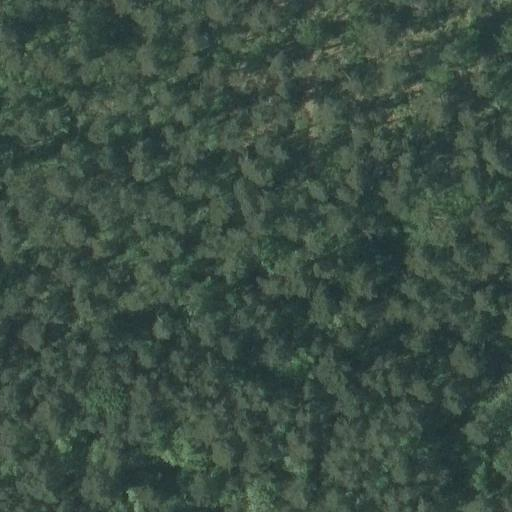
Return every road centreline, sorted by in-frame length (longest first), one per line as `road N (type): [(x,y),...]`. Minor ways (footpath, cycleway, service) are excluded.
road 1 (track): [(309,0),(315,157),(342,212),(378,234),(398,259),(382,318),(353,344),(307,496),(294,511)]
road 2 (track): [(229,511),(182,477),(67,449),(36,428),(0,420)]
